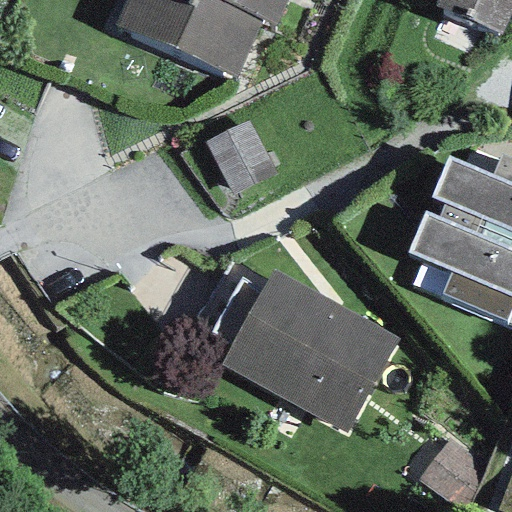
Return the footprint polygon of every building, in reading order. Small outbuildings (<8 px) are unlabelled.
[(262,16),(226,0),(122,0),(112,24),(235,78),(262,16)] [(226,0),(262,16),(276,23),(286,0),(226,0)] [(511,0),(443,0),(442,3),(499,28),(511,0)] [(203,144),(230,196),(275,174),(248,121),(203,144)] [(444,201),(441,208),(511,241),(511,157),(500,152),(490,174),(450,156),(432,196),(444,201)] [(511,241),(441,208),(437,215),(427,210),(409,249),(452,269),(442,289),(506,319),(511,306),(511,241)] [(210,335),(231,346),(221,364),(347,431),(399,336),(273,268),(260,291),(239,280),(210,335)]
